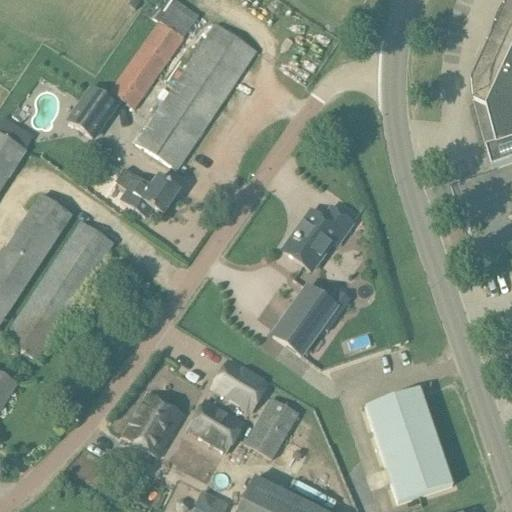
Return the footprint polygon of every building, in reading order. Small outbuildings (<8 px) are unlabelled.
[(154,84),(158,78),(182,43),(199,20),(175,3),(173,5),(165,0),(157,0),(146,17),(158,25),(157,26),(109,96),(134,113),(154,84)] [(511,0),(510,0),(490,45),(473,83),(475,104),(487,110),(497,148),(487,151),(493,171),(511,164),(511,0)] [(184,73),(171,93),(135,147),(176,175),(255,56),(214,28),(184,73)] [(114,109),(91,92),(67,126),(90,142),(114,109)] [(0,193),(25,154),(0,139),(0,193)] [(151,191),(124,172),(114,186),(126,195),(120,205),(144,222),(151,212),(161,219),(178,194),(158,180),(151,191)] [(0,326),(71,220),(41,200),(0,262),(0,326)] [(352,228),(329,211),(320,223),(310,216),(298,233),(299,234),(283,257),(309,276),(337,237),(343,241),(352,228)] [(112,247),(80,226),(4,343),(35,364),(112,247)] [(327,307),(305,292),(270,340),(298,360),(330,315),(337,320),(346,308),(333,298),(327,307)] [(267,388),(228,365),(211,392),(250,415),(267,388)] [(0,410),(14,388),(0,379),(0,410)] [(180,418),(145,398),(120,439),(119,442),(154,462),(180,418)] [(453,491),(423,401),(367,420),(398,509),(453,491)] [(295,418),(269,402),(242,449),(268,464),(295,418)] [(241,428),(202,404),(185,433),(224,457),(241,428)] [(299,480),(316,485),(322,461),(306,456),(299,480)] [(225,511),(235,484),(226,481),(228,473),(211,467),(194,511),(225,511)] [(312,511),(254,483),(239,511),(312,511)] [(181,501),(174,506),(174,511),(188,511),(188,505),(181,501)]
